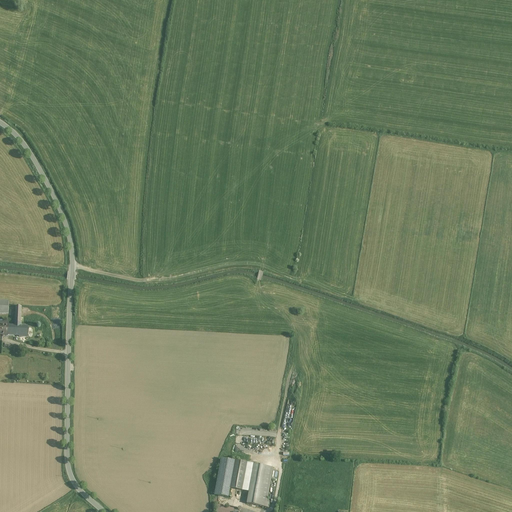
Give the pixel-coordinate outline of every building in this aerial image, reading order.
[(9,302),(0,301),(0,314),(8,315),(9,302)] [(8,326),(0,325),(0,334),(8,335),(8,326)] [(14,326),(8,326),(8,335),(23,336),(23,337),(27,337),(27,327),(21,326),(14,326)] [(235,461),(221,459),(214,495),(228,498),(230,489),(235,461)] [(247,463),(235,461),(230,489),(242,491),(247,463)] [(273,468),(254,464),(251,479),(247,504),(268,508),(269,503),(267,503),(273,468)]
